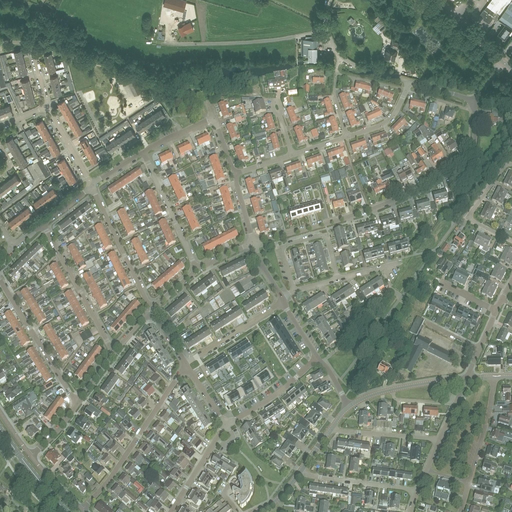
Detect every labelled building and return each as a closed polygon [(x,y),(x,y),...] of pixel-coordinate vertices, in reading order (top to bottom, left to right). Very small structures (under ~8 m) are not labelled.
[(165,0),(164,5),(183,11),(186,1),(181,0),(165,0)] [(511,28),(511,0),(491,0),(479,16),(488,23),(492,18),(496,21),(494,25),(496,27),(501,21),(505,24),(498,34),(504,39),(511,29),(511,28)] [(375,24),(382,31),(383,31),(384,32),(387,29),(385,27),(387,26),(385,23),(385,24),(381,19),(375,24)] [(180,27),(178,28),(182,35),(194,29),(191,22),(186,24),(185,22),(180,25),(180,27)] [(316,40),(301,40),(301,56),(308,56),(309,60),(317,60),(317,48),(316,48),(316,40)] [(386,54),(385,58),(385,59),(386,59),(386,60),(387,61),(388,61),(389,61),(389,60),(390,59),(394,61),(395,55),(396,56),(397,50),(398,48),(400,43),(392,41),(390,47),(393,47),(392,49),(392,50),(387,49),(385,54),(386,54)] [(45,61),(53,59),(51,53),(44,55),(45,61)] [(414,72),(412,64),(405,66),(408,74),(414,72)] [(285,87),(284,84),(287,84),(285,71),(280,72),(281,78),(279,78),(279,80),(268,82),(269,89),(276,88),(276,89),(281,89),(280,87),(284,87),(285,87)] [(51,84),(59,82),(57,76),(50,78),(51,84)] [(310,84),(313,84),(323,84),(323,83),(324,82),(324,80),(323,80),(323,78),(313,78),(313,76),(312,76),(310,76),(309,76),(309,81),(310,81),(310,84)] [(128,84),(134,96),(141,92),(141,91),(136,80),(131,82),(128,84)] [(13,90),(10,82),(5,84),(6,86),(8,86),(10,92),(14,90),(13,90)] [(362,90),(363,85),(356,83),(355,89),(354,92),(357,92),(361,93),(362,90)] [(371,86),(363,85),(362,90),(366,91),(365,94),(368,95),(369,92),(371,86)] [(309,87),(300,86),(300,95),(309,95),(309,87)] [(384,97),(387,92),(380,89),(377,95),(378,95),(377,98),(379,99),(380,96),(384,97)] [(393,95),(387,92),(384,97),(388,99),(387,102),(390,103),(391,100),(392,100),(393,95)] [(342,103),(347,101),(346,97),(349,96),(347,93),(344,94),(339,96),(342,103)] [(282,102),(284,107),(287,105),(287,103),(288,103),(288,104),(291,103),(291,102),(293,101),(292,97),(290,98),(289,96),(286,97),(287,99),(286,99),(285,97),(282,98),(283,102),(282,102)] [(74,102),(77,100),(76,97),(66,103),(64,100),(58,104),(61,110),(67,106),(70,104),(74,102)] [(326,108),(331,107),(329,99),(324,101),(321,102),(322,105),(325,104),(326,108)] [(417,108),(418,102),(411,100),(410,106),(409,109),(412,110),(413,107),(417,108)] [(347,101),(342,103),(344,110),(350,108),(353,107),(353,106),(351,104),(349,105),(347,101)] [(221,112),(226,110),(225,106),(228,105),(227,102),(224,103),(218,105),(221,112)] [(418,102),(417,108),(421,109),(420,112),(423,112),(424,109),(426,104),(418,102)] [(3,107),(6,115),(12,112),(9,105),(3,107)] [(437,126),(438,120),(439,116),(435,115),(437,107),(431,105),(429,113),(431,114),(431,116),(434,117),(431,130),(434,132),(435,132),(436,126),(437,126)] [(61,110),(64,115),(70,111),(69,108),(67,106),(61,110)] [(289,117),(295,115),(293,111),(296,110),(295,107),(292,108),(286,110),(289,117)] [(331,107),(326,108),(327,112),(324,113),(325,116),(328,115),(333,114),(331,107)] [(372,114),(375,119),(382,116),(379,110),(379,111),(378,108),(375,109),(376,112),(372,114)] [(155,113),(160,119),(165,116),(161,109),(155,113)] [(229,109),(226,110),(221,112),(223,119),(229,117),(229,116),(232,115),(231,112),(229,109)] [(454,112),(447,109),(445,113),(442,112),(439,120),(443,121),(444,117),(452,119),(454,112)] [(70,111),(64,115),(67,120),(73,116),(70,111)] [(349,121),(354,119),(352,115),(355,114),(354,111),(351,112),(346,114),(349,121)] [(375,119),(372,114),(369,115),(367,112),(364,114),(366,117),(368,122),(375,119)] [(485,125),(492,125),(493,123),(497,123),(498,118),(499,118),(500,113),(492,112),(492,115),(493,115),(493,116),(486,115),(485,125)] [(155,113),(150,116),(155,122),(160,119),(155,113)] [(267,124),(272,123),(271,115),(265,117),(262,118),(263,121),(266,120),(267,124)] [(295,115),(289,117),(292,124),(297,122),(300,121),(299,118),(296,119),(295,115)] [(298,125),(311,120),(309,115),(305,117),(304,116),(300,117),(302,120),(297,122),(298,125)] [(75,119),(73,116),(67,120),(70,125),(76,121),(75,119)] [(155,122),(150,116),(145,119),(150,126),(155,122)] [(331,126),(336,125),(334,118),(329,119),(326,120),(327,123),(330,122),(331,126)] [(511,120),(509,118),(502,127),(506,130),(511,122),(511,120)] [(145,119),(140,123),(145,129),(150,126),(145,119)] [(354,119),(349,121),(351,128),(357,126),(357,125),(360,124),(358,121),(355,123),(354,119)] [(397,124),(401,128),(404,125),(406,127),(408,125),(406,123),(402,119),(397,124)] [(135,126),(140,132),(145,129),(140,123),(138,120),(136,121),(138,124),(137,125),(136,126),(135,126)] [(39,130),(45,126),(42,121),(36,124),(39,130)] [(76,121),(70,125),(73,130),(79,126),(76,121)] [(272,123),(267,124),(268,128),(265,129),(266,132),(269,131),(274,130),(272,123)] [(229,134),(234,132),(237,130),(236,127),(235,124),(232,125),(226,126),(229,134)] [(401,128),(397,124),(391,130),(395,134),(395,133),(398,136),(400,133),(397,131),(401,128)] [(336,125),(331,126),(328,127),(329,131),(330,134),(333,134),(338,132),(336,125)] [(48,131),(45,126),(39,130),(42,135),(48,131)] [(82,132),(79,126),(73,130),(76,136),(82,132)] [(297,136),(302,134),(300,130),(303,129),(302,126),(299,127),(294,129),(297,136)] [(434,132),(431,130),(424,126),(419,129),(424,137),(428,142),(432,139),(433,141),(437,138),(434,135),(434,134),(434,132)] [(253,138),(264,135),(266,135),(265,131),(257,133),(255,127),(251,129),(253,138)] [(126,132),(130,139),(135,135),(131,129),(126,132)] [(422,135),(418,129),(413,133),(417,138),(422,135)] [(440,130),(434,134),(434,135),(437,138),(442,135),(440,130)] [(48,131),(42,135),(43,138),(41,139),(36,141),(38,144),(43,141),(45,140),(51,136),(48,131)] [(126,132),(121,136),(125,142),(130,139),(126,132)] [(234,132),(229,134),(231,141),(237,139),(237,138),(240,137),(239,134),(236,135),(234,132)] [(385,133),(378,135),(381,144),(385,143),(388,142),(387,139),(385,133)] [(125,142),(121,136),(119,134),(117,135),(119,137),(116,139),(120,146),(125,142)] [(205,144),(210,141),(207,134),(201,137),(205,144)] [(302,134),(297,136),(299,143),(305,141),(307,140),(306,137),(303,138),(302,134)] [(264,135),(253,138),(256,148),(259,147),(257,140),(265,138),(264,135)] [(272,144),(278,142),(276,135),(270,137),(267,138),(268,141),(271,140),(272,144)] [(381,144),(378,135),(371,138),(373,143),(374,146),(377,145),(381,144)] [(427,142),(425,139),(422,135),(417,139),(421,145),(427,142)] [(54,142),(51,136),(45,140),(48,145),(54,142)] [(92,143),(96,140),(97,140),(96,137),(90,140),(88,142),(86,139),(83,141),(80,143),(83,148),(89,144),(92,143)] [(205,144),(201,137),(196,139),(199,146),(203,145),(207,155),(209,154),(208,151),(206,146),(205,144)] [(9,147),(15,143),(19,141),(17,138),(13,140),(12,138),(5,141),(9,147)] [(120,146),(116,139),(111,142),(115,149),(120,146)] [(445,143),(451,152),(457,147),(453,141),(452,142),(450,139),(445,143)] [(357,143),(359,148),(363,147),(364,150),(367,149),(366,146),(365,140),(357,143)] [(54,142),(48,145),(50,151),(57,147),(54,142)] [(115,149),(111,142),(105,146),(110,152),(115,149)] [(278,142),(272,144),(268,145),(269,149),(268,149),(269,152),(274,151),(280,150),(278,142)] [(15,143),(9,147),(12,152),(18,148),(15,143)] [(188,143),(183,146),(186,152),(191,150),(188,143)] [(359,148),(357,143),(350,145),(352,150),(353,153),(356,152),(355,149),(359,148)] [(89,144),(83,148),(86,153),(92,149),(89,144)] [(434,158),(437,161),(443,157),(439,151),(439,152),(437,149),(437,148),(435,144),(431,147),(433,151),(435,154),(436,154),(437,156),(434,158)] [(180,155),(184,153),(186,152),(183,146),(177,148),(180,155)] [(237,156),(242,154),(241,150),(244,149),(243,146),(240,147),(234,149),(237,156)] [(57,147),(50,151),(54,156),(60,152),(57,147)] [(92,149),(86,153),(89,158),(95,155),(97,153),(104,149),(103,147),(94,152),(92,149)] [(416,149),(421,157),(425,154),(420,147),(416,149)] [(22,154),(18,148),(12,152),(15,158),(22,154)] [(384,151),(387,156),(392,153),(389,148),(384,151)] [(334,151),(336,156),(339,155),(340,158),(343,157),(342,154),(343,154),(341,149),(334,151)] [(336,156),(334,151),(327,153),(328,159),(329,159),(330,162),(332,161),(333,161),(332,158),(336,156)] [(35,152),(32,154),(35,159),(36,162),(41,159),(40,156),(38,157),(35,152)] [(169,152),(164,154),(167,161),(173,159),(169,152)] [(25,159),(22,154),(15,158),(18,163),(25,159)] [(167,161),(164,154),(158,157),(162,164),(167,161)] [(244,158),(242,154),(237,156),(240,163),(245,161),(248,160),(247,157),(244,158)] [(97,157),(95,155),(89,158),(92,164),(98,160),(97,157)] [(415,164),(410,155),(406,157),(411,166),(415,164)] [(211,165),(218,162),(216,156),(209,159),(210,162),(208,163),(203,165),(204,167),(209,166),(211,165)] [(320,156),(313,158),(315,163),(319,162),(320,165),(323,164),(322,161),(320,156)] [(315,163),(313,158),(306,160),(308,166),(309,169),(312,168),(311,165),(315,163)] [(419,160),(418,158),(415,160),(418,165),(417,166),(417,167),(418,168),(415,171),(417,174),(423,171),(420,168),(422,166),(420,164),(422,162),(420,160),(419,160)] [(420,168),(423,171),(427,168),(423,162),(424,161),(422,158),(421,159),(420,158),(419,159),(418,158),(419,160),(420,160),(422,162),(420,164),(422,166),(420,168)] [(25,159),(18,163),(21,169),(28,165),(25,159)] [(61,168),(67,164),(64,159),(58,163),(59,166),(61,168)] [(406,169),(402,171),(407,180),(409,179),(410,179),(412,178),(412,177),(413,177),(410,171),(412,170),(408,162),(403,164),(406,169)] [(292,165),(294,171),(298,169),(299,172),(302,171),(301,168),(299,163),(292,165)] [(64,173),(70,170),(67,164),(61,168),(62,170),(64,173)] [(294,171),(292,165),(285,168),(287,173),(288,176),(291,175),(290,172),(294,171)] [(215,176),(222,173),(220,168),(213,170),(213,171),(215,176)] [(407,180),(402,171),(399,173),(396,168),(391,171),(395,178),(398,177),(401,183),(407,180)] [(133,172),(141,185),(143,183),(141,179),(140,179),(139,177),(142,175),(138,169),(133,172)] [(70,170),(64,173),(66,179),(73,175),(70,170)] [(275,172),(277,180),(283,178),(280,170),(275,172)] [(382,181),(391,177),(389,172),(391,171),(390,170),(382,173),(383,175),(380,177),(382,181)] [(330,173),(332,181),(339,179),(337,171),(330,173)] [(128,176),(132,182),(135,180),(137,179),(133,172),(128,176)] [(277,180),(275,172),(269,174),(272,182),(277,180)] [(224,179),(222,173),(215,176),(217,182),(224,179)] [(321,183),(330,180),(329,174),(320,177),(321,183)] [(10,179),(15,185),(20,181),(15,175),(10,179)] [(73,175),(66,179),(69,184),(76,180),(73,175)] [(127,185),(129,184),(132,182),(128,176),(123,179),(127,185)] [(171,185),(178,182),(175,176),(169,180),(171,185)] [(368,176),(359,180),(362,186),(362,185),(363,187),(366,185),(365,184),(370,182),(368,176)] [(15,185),(10,179),(6,182),(10,188),(15,185)] [(129,187),(127,185),(123,179),(118,182),(122,189),(125,187),(127,189),(129,188),(129,187)] [(247,188),(253,187),(252,183),(255,182),(254,179),(251,180),(251,179),(245,181),(247,188)] [(378,181),(383,191),(390,188),(387,183),(383,185),(380,180),(378,181)] [(383,191),(378,181),(375,182),(373,183),(374,185),(371,186),(373,189),(375,195),(383,191)] [(10,188),(6,182),(1,186),(5,192),(10,188)] [(118,182),(113,186),(121,198),(123,197),(119,191),(122,189),(118,182)] [(180,187),(178,182),(171,185),(173,190),(180,187)] [(351,189),(353,194),(356,202),(361,200),(358,191),(360,191),(358,185),(355,186),(355,188),(351,189)] [(121,198),(113,186),(108,189),(112,195),(115,193),(119,200),(121,198)] [(256,186),(253,187),(247,188),(249,195),(255,194),(258,193),(257,190),(256,186)] [(180,187),(173,190),(176,196),(183,193),(180,187)] [(48,192),(53,198),(57,194),(53,188),(48,192)] [(219,197),(229,194),(227,188),(219,190),(220,194),(213,196),(214,198),(219,197)] [(495,194),(504,199),(508,193),(498,188),(495,194)] [(183,193),(176,196),(178,201),(185,198),(184,196),(187,195),(187,194),(191,192),(190,190),(185,192),(183,193)] [(439,193),(441,201),(447,199),(448,201),(451,200),(449,193),(446,194),(445,191),(445,190),(442,191),(442,192),(439,193)] [(141,203),(154,197),(152,191),(145,194),(146,197),(144,199),(144,198),(139,200),(141,203)] [(356,202),(353,194),(350,194),(349,191),(346,191),(350,204),(356,202)] [(48,192),(43,196),(48,202),(53,198),(48,192)] [(435,202),(432,203),(434,210),(437,209),(435,203),(441,201),(439,193),(436,193),(433,193),(433,194),(435,202)] [(214,198),(206,200),(206,203),(222,198),(223,202),(230,200),(229,194),(219,197),(214,198)] [(504,199),(495,194),(492,201),(501,205),(504,199)] [(337,200),(339,207),(344,206),(343,202),(344,202),(342,195),(336,196),(337,200)] [(43,196),(38,199),(43,205),(48,202),(43,196)] [(154,197),(141,203),(142,205),(146,203),(149,202),(150,205),(157,202),(154,197)] [(253,207),(258,206),(257,202),(260,201),(259,198),(256,199),(251,200),(253,207)] [(43,205),(38,199),(34,203),(38,209),(43,205)] [(337,200),(334,201),(333,199),(330,200),(331,203),(332,202),(334,209),(339,207),(337,200)] [(230,200),(223,202),(224,205),(214,208),(215,211),(217,210),(222,208),(232,205),(230,200)] [(425,202),(422,202),(424,211),(430,209),(431,211),(434,210),(432,203),(429,204),(428,201),(428,200),(424,201),(425,202)] [(150,212),(152,211),(159,208),(157,202),(150,205),(151,208),(149,209),(150,212)] [(322,202),(312,204),(315,213),(321,211),(320,210),(324,209),(322,202)] [(424,211),(422,202),(419,203),(419,202),(416,203),(416,204),(417,211),(414,211),(416,218),(419,218),(418,212),(424,211)] [(185,215),(192,212),(194,211),(201,208),(200,206),(193,208),(190,209),(189,207),(188,203),(182,206),(184,209),(182,210),(185,215)] [(88,215),(90,218),(94,223),(98,220),(94,215),(92,216),(90,214),(93,212),(87,204),(82,208),(86,213),(88,215)] [(315,213),(312,204),(306,206),(309,215),(315,213)] [(487,204),(484,210),(493,215),(496,209),(487,204)] [(234,211),(232,205),(222,208),(217,210),(218,212),(225,210),(226,213),(234,211)] [(258,206),(253,207),(255,215),(260,213),(263,212),(263,209),(260,210),(258,206)] [(309,215),(306,206),(301,207),(303,216),(309,215)] [(25,209),(23,211),(27,217),(32,213),(28,207),(25,209)] [(301,207),(295,209),(297,218),(303,216),(301,207)] [(82,208),(77,211),(81,217),(84,215),(85,217),(88,215),(86,213),(82,208)] [(162,213),(159,208),(152,211),(146,214),(147,216),(153,213),(155,216),(160,214),(162,213)] [(407,210),(404,211),(407,219),(413,217),(414,219),(416,218),(414,211),(411,212),(411,209),(410,209),(410,208),(407,209),(407,210)] [(297,218),(295,209),(289,211),(291,220),(297,218)] [(120,219),(134,213),(133,210),(126,213),(124,210),(117,214),(120,219)] [(493,215),(484,210),(480,217),(490,221),(493,215)] [(27,217),(23,211),(18,215),(22,221),(27,217)] [(81,217),(77,211),(73,215),(80,225),(83,224),(79,219),(81,217)] [(407,219),(404,211),(401,211),(398,211),(398,212),(400,218),(396,219),(398,226),(402,225),(401,221),(407,219)] [(185,215),(187,221),(194,217),(192,212),(185,215)] [(134,213),(120,219),(122,225),(129,221),(128,218),(135,215),(134,213)] [(22,221),(18,215),(13,218),(18,225),(22,221)] [(73,215),(68,219),(72,224),(74,226),(76,224),(78,227),(80,225),(73,215)] [(389,217),(386,218),(389,226),(395,225),(395,226),(398,226),(396,219),(394,219),(393,216),(392,215),(389,216),(389,217)] [(194,217),(187,221),(190,226),(197,223),(194,217)] [(258,227),(264,225),(263,221),(266,220),(265,217),(262,218),(256,219),(258,227)] [(18,225),(13,218),(8,222),(13,228),(18,225)] [(389,226),(386,218),(384,219),(383,218),(380,219),(381,220),(380,220),(381,224),(378,225),(380,232),(384,231),(383,228),(389,226)] [(68,219),(63,222),(71,232),(73,231),(70,226),(72,224),(68,219)] [(506,221),(506,220),(503,219),(501,223),(498,221),(497,225),(500,226),(498,231),(500,232),(503,227),(506,221)] [(129,221),(122,225),(125,230),(139,223),(138,221),(133,223),(134,223),(131,224),(129,221)] [(158,224),(160,227),(161,229),(168,226),(165,221),(158,224)] [(71,232),(63,222),(58,226),(62,231),(64,233),(66,232),(68,234),(66,236),(69,239),(73,235),(71,232)] [(371,224),(368,224),(371,233),(377,231),(377,233),(380,232),(378,225),(376,226),(375,223),(374,223),(374,222),(371,223),(371,224)] [(140,226),(139,223),(125,230),(127,235),(134,232),(133,229),(136,228),(136,227),(140,226)] [(197,223),(190,226),(192,232),(199,228),(197,223)] [(363,226),(362,226),(364,235),(371,233),(368,224),(366,225),(366,224),(363,225),(363,226)] [(97,234),(104,230),(102,225),(95,228),(97,234)] [(265,229),(264,225),(258,227),(260,234),(266,232),(269,231),(268,228),(265,229)] [(170,232),(168,226),(161,229),(163,235),(170,232)] [(215,231),(212,226),(208,228),(211,233),(213,233),(215,237),(217,236),(215,231)] [(364,235),(362,226),(359,227),(359,226),(356,227),(356,228),(358,236),(364,235)] [(336,237),(344,235),(343,229),(334,231),(333,231),(334,234),(335,234),(336,237)] [(104,230),(97,234),(100,239),(107,236),(104,230)] [(234,230),(229,233),(232,239),(238,236),(234,230)] [(170,232),(163,235),(165,240),(173,237),(170,232)] [(229,233),(224,235),(227,242),(232,239),(229,233)] [(480,246),(485,237),(478,234),(474,243),(480,246)] [(224,235),(218,238),(222,245),(227,242),(224,235)] [(344,235),(336,237),(337,240),(336,241),(336,243),(346,241),(344,235)] [(109,241),(107,236),(100,239),(102,244),(109,241)] [(206,236),(204,237),(211,250),(216,247),(213,241),(210,242),(206,236)] [(461,247),(462,247),(463,247),(463,246),(464,246),(464,245),(464,244),(463,244),(463,243),(464,243),(462,242),(464,239),(459,236),(457,238),(454,242),(452,244),(453,245),(452,245),(457,248),(459,246),(461,247)] [(175,242),(173,237),(165,240),(168,245),(175,242)] [(211,250),(204,237),(202,238),(205,244),(202,246),(206,253),(211,250)] [(491,240),(485,237),(480,246),(483,248),(482,250),(485,252),(487,252),(489,249),(487,248),(491,240)] [(218,238),(213,241),(216,247),(222,245),(218,238)] [(134,248),(141,245),(138,239),(131,243),(134,248)] [(71,255),(80,249),(76,241),(67,246),(68,249),(69,252),(71,255)] [(109,241),(102,244),(104,247),(105,250),(112,247),(109,241)] [(348,247),(346,241),(336,243),(336,244),(337,243),(338,246),(337,247),(338,250),(339,249),(339,250),(342,249),(343,252),(350,250),(351,249),(351,246),(348,247)] [(402,242),(400,243),(402,251),(405,250),(405,251),(408,250),(408,247),(406,241),(402,242)] [(315,253),(322,250),(321,243),(313,245),(310,246),(310,248),(313,247),(315,252),(315,253)] [(402,251),(400,243),(394,244),(396,254),(399,253),(399,252),(402,251)] [(37,244),(33,249),(37,253),(42,249),(41,249),(43,247),(40,244),(39,246),(37,244)] [(396,254),(394,244),(387,246),(387,244),(384,245),(386,252),(389,251),(390,254),(390,255),(393,254),(396,253),(396,254)] [(445,254),(450,247),(445,244),(440,250),(445,254)] [(143,250),(141,245),(134,248),(136,254),(143,250)] [(381,248),(375,249),(377,258),(380,257),(380,258),(384,257),(383,256),(384,256),(383,253),(386,252),(384,245),(381,246),(381,248)] [(84,247),(80,249),(71,255),(73,260),(80,256),(78,253),(85,249),(84,247)] [(501,253),(503,254),(511,258),(511,250),(506,248),(504,247),(501,253)] [(146,255),(143,250),(136,254),(139,259),(156,251),(155,248),(147,252),(148,254),(146,255)] [(37,253),(33,249),(28,253),(33,258),(35,259),(37,257),(39,260),(42,258),(39,255),(37,253)] [(300,256),(300,257),(303,256),(302,254),(299,255),(298,249),(290,251),(292,258),(300,256)] [(377,258),(375,249),(369,251),(371,259),(372,260),(375,259),(375,258),(377,258)] [(488,258),(492,250),(489,249),(483,261),(486,262),(487,260),(488,258)] [(492,250),(488,258),(493,261),(499,263),(500,261),(509,265),(511,259),(511,258),(503,254),(500,260),(492,256),(492,255),(491,254),(494,249),(493,249),(492,250)] [(315,253),(315,252),(311,253),(308,254),(308,256),(315,254),(316,259),(317,259),(324,257),(322,250),(315,253)] [(350,250),(343,252),(344,254),(341,255),(341,256),(340,256),(341,259),(342,259),(342,262),(351,260),(350,256),(352,256),(351,253),(350,250)] [(156,251),(139,259),(142,265),(149,261),(147,258),(149,257),(149,256),(157,253),(156,251)] [(371,259),(369,251),(364,252),(363,253),(365,261),(366,262),(369,261),(368,260),(371,259)] [(28,253),(24,257),(34,268),(35,268),(33,266),(35,264),(32,261),(31,260),(33,258),(28,253)] [(111,262),(118,258),(115,253),(108,256),(111,262)] [(80,256),(73,260),(76,265),(89,258),(92,256),(91,254),(82,259),(80,256)] [(300,256),(292,258),(294,266),(302,263),(302,264),(305,263),(304,261),(301,262),(300,257),(300,256)] [(34,268),(24,257),(19,261),(24,266),(26,268),(28,266),(30,268),(31,268),(32,270),(34,268)] [(317,259),(316,259),(314,260),(314,262),(317,261),(318,266),(319,266),(326,264),(324,257),(317,259)] [(454,266),(458,268),(463,258),(460,257),(457,263),(455,263),(454,266)] [(89,258),(76,265),(79,270),(86,267),(84,263),(91,260),(89,258)] [(118,258),(111,262),(113,267),(120,264),(118,258)] [(493,261),(488,258),(487,260),(497,265),(494,271),(503,276),(506,269),(498,265),(499,263),(493,261)] [(171,259),(169,260),(175,266),(180,272),(184,268),(179,262),(177,264),(171,259)] [(237,262),(241,269),(247,266),(243,259),(237,262)] [(438,270),(443,274),(447,269),(449,271),(453,265),(448,262),(447,264),(443,261),(440,259),(436,265),(440,267),(438,270)] [(175,266),(169,260),(168,262),(173,268),(170,270),(175,276),(180,272),(175,266)] [(351,260),(342,262),(343,265),(342,265),(343,268),(344,268),(352,266),(351,260)] [(24,266),(19,261),(15,265),(26,277),(27,277),(28,276),(27,275),(28,274),(22,268),(24,266)] [(241,269),(237,262),(231,265),(235,272),(241,269)] [(303,269),(302,264),(302,263),(294,266),(296,273),(304,270),(304,271),(309,270),(309,267),(303,269)] [(40,279),(60,270),(57,264),(50,268),(52,271),(49,272),(45,274),(45,275),(40,278),(40,279)] [(120,264),(113,267),(116,272),(123,269),(120,264)] [(319,266),(318,266),(315,267),(316,269),(319,268),(320,273),(328,271),(326,264),(319,266)] [(26,277),(15,265),(11,270),(12,270),(8,273),(12,277),(15,274),(18,272),(22,277),(21,278),(23,280),(26,277)] [(231,265),(226,267),(229,275),(235,272),(231,265)] [(163,266),(161,268),(164,272),(165,274),(170,280),(175,276),(170,270),(167,272),(163,266)] [(229,275),(226,267),(220,270),(223,278),(229,275)] [(250,273),(245,276),(246,278),(251,275),(250,274),(255,272),(252,268),(248,269),(250,273)] [(114,273),(107,277),(108,280),(111,279),(110,278),(114,276),(117,275),(118,278),(125,274),(123,269),(116,272),(114,273)] [(463,273),(463,274),(464,270),(461,269),(459,272),(456,270),(452,280),(458,283),(463,273)] [(62,275),(60,270),(40,279),(41,281),(47,278),(47,279),(54,275),(56,279),(62,275)] [(304,270),(296,273),(298,280),(300,279),(301,282),(309,279),(309,278),(308,275),(305,276),(304,271),(304,270)] [(503,276),(494,271),(491,277),(500,282),(503,276)] [(86,283),(99,275),(98,273),(91,276),(90,274),(83,277),(86,283)] [(469,277),(463,274),(463,273),(458,283),(464,286),(469,277)] [(125,274),(118,278),(121,283),(128,280),(125,274)] [(166,284),(161,278),(158,280),(153,274),(151,276),(161,287),(166,284)] [(170,280),(165,274),(161,278),(166,284),(170,280)] [(62,275),(56,279),(58,284),(56,285),(55,282),(51,285),(52,287),(65,280),(62,275)] [(99,275),(86,283),(89,288),(96,284),(94,281),(100,278),(99,275)] [(161,287),(151,276),(150,277),(155,283),(152,286),(157,291),(161,287)] [(206,280),(211,286),(216,282),(211,276),(206,280)] [(378,278),(374,281),(379,289),(383,286),(384,287),(387,286),(383,279),(380,281),(378,278)] [(68,285),(65,280),(52,287),(53,289),(60,286),(61,289),(68,285)] [(128,280),(121,283),(119,284),(112,287),(114,291),(116,290),(115,289),(122,285),(124,289),(130,285),(128,280)] [(211,286),(206,280),(201,284),(206,290),(211,286)] [(374,281),(369,284),(374,292),(379,289),(374,281)] [(484,288),(494,293),(497,286),(487,282),(484,288)] [(99,289),(96,284),(89,288),(92,293),(99,289)] [(206,290),(201,284),(196,287),(201,294),(202,295),(204,293),(203,292),(206,290)] [(374,292),(369,284),(365,287),(370,295),(371,297),(373,295),(372,293),(374,292)] [(350,286),(345,289),(350,297),(355,294),(354,293),(357,291),(353,286),(351,288),(350,286)] [(201,294),(196,287),(191,291),(196,298),(201,294)] [(370,295),(365,287),(360,290),(362,294),(360,295),(363,301),(366,299),(365,298),(370,295)] [(494,293),(484,288),(481,294),(491,299),(494,293)] [(24,299),(30,295),(32,293),(31,291),(29,292),(27,289),(20,294),(24,299)] [(101,295),(99,289),(92,293),(95,298),(101,295)] [(345,289),(340,292),(346,300),(350,297),(345,289)] [(61,304),(74,297),(72,291),(65,295),(66,298),(64,299),(60,302),(61,304)] [(258,296),(263,302),(268,299),(264,292),(258,296)] [(346,300),(340,292),(336,295),(341,302),(346,300)] [(363,301),(360,295),(357,292),(355,293),(361,303),(363,301)] [(322,304),(326,301),(321,294),(317,296),(322,304)] [(30,295),(24,299),(27,304),(33,300),(30,295)] [(104,300),(101,295),(95,298),(97,304),(104,300)] [(333,301),(331,303),(334,308),(333,309),(335,312),(337,311),(335,309),(337,307),(336,305),(341,302),(336,295),(331,298),(333,301)] [(180,300),(185,306),(191,302),(185,296),(180,300)] [(263,302),(258,296),(253,299),(257,306),(263,302)] [(317,296),(312,299),(317,307),(322,304),(317,296)] [(430,306),(431,306),(435,308),(440,298),(435,296),(433,300),(431,299),(427,305),(430,306)] [(74,297),(61,304),(62,306),(67,304),(69,303),(71,306),(77,302),(74,297)] [(35,303),(33,300),(27,304),(30,309),(36,305),(43,301),(42,298),(37,301),(35,303)] [(435,308),(440,310),(445,301),(440,298),(435,308)] [(253,299),(248,302),(252,309),(257,306),(253,299)] [(317,307),(312,299),(307,302),(312,310),(317,307)] [(107,305),(104,300),(97,304),(100,309),(107,305)] [(185,306),(180,300),(175,304),(181,310),(185,306)] [(36,305),(30,309),(33,314),(40,310),(38,307),(40,306),(45,303),(43,301),(36,305)] [(131,306),(136,311),(140,306),(135,301),(131,306)] [(440,310),(445,313),(450,303),(445,301),(440,310)] [(77,302),(71,306),(74,311),(80,307),(77,302)] [(252,309),(248,302),(242,306),(246,313),(252,309)] [(312,310),(307,302),(303,306),(308,313),(310,312),(312,310)] [(455,306),(450,303),(445,313),(450,315),(453,308),(455,306)] [(181,310),(175,304),(171,308),(176,314),(181,310)] [(117,310),(120,312),(121,313),(122,311),(115,305),(113,307),(117,310)] [(131,306),(127,310),(132,315),(136,311),(131,306)] [(80,307),(74,311),(76,316),(83,313),(80,307)] [(456,317),(461,320),(462,318),(462,317),(465,310),(461,307),(458,312),(456,310),(453,316),(455,318),(456,317)] [(176,314),(171,308),(166,312),(171,319),(176,314)] [(238,308),(232,312),(237,319),(242,315),(238,308)] [(36,319),(43,315),(40,310),(33,314),(36,319)] [(127,310),(123,315),(128,320),(132,315),(127,310)] [(462,317),(462,318),(466,320),(470,312),(465,310),(462,317)] [(43,315),(36,319),(40,324),(42,323),(43,325),(53,319),(51,316),(46,319),(44,318),(46,316),(51,313),(49,311),(45,314),(43,315)] [(0,323),(1,325),(14,317),(11,312),(4,316),(7,321),(5,322),(4,320),(0,322),(0,323)] [(121,317),(119,319),(124,324),(128,320),(123,315),(121,313),(120,312),(118,314),(121,317)] [(237,319),(232,312),(227,315),(231,322),(237,319)] [(466,321),(470,323),(475,314),(470,312),(466,320),(466,321)] [(83,313),(76,316),(78,319),(71,323),(73,325),(77,323),(79,322),(86,318),(83,313)] [(418,314),(411,330),(419,334),(426,318),(418,314)] [(480,317),(475,314),(470,323),(470,324),(475,327),(473,330),(476,331),(479,325),(476,324),(480,317)] [(227,315),(222,319),(226,326),(231,322),(227,315)] [(14,317),(1,325),(2,328),(9,324),(11,326),(17,322),(14,317)] [(124,324),(119,319),(117,321),(115,319),(114,320),(111,317),(109,319),(120,329),(124,324)] [(79,322),(77,323),(78,325),(81,324),(82,327),(89,323),(86,318),(79,322)] [(273,329),(281,324),(278,318),(269,324),(273,330),(274,329),(273,329)] [(318,327),(325,322),(322,318),(315,323),(318,327)] [(120,329),(109,319),(107,321),(111,324),(109,326),(116,333),(120,329)] [(221,329),(226,326),(222,319),(216,322),(221,329)] [(17,322),(11,326),(14,331),(20,327),(17,322)] [(221,329),(216,322),(211,326),(215,333),(221,329)] [(325,322),(318,327),(321,332),(328,327),(325,322)] [(53,331),(59,327),(58,324),(53,327),(51,329),(49,325),(43,330),(46,335),(53,331)] [(273,329),(274,329),(277,334),(285,329),(281,324),(273,329)] [(59,327),(53,331),(46,335),(49,340),(56,336),(54,333),(61,329),(60,329),(63,327),(62,325),(59,327)] [(20,327),(14,331),(17,336),(23,332),(20,327)] [(328,327),(321,332),(324,337),(331,332),(328,327)] [(201,332),(205,339),(211,336),(206,329),(201,332)] [(277,334),(276,334),(279,340),(280,339),(288,334),(285,329),(277,334)] [(511,331),(507,329),(506,332),(501,330),(496,340),(503,343),(508,333),(511,335),(511,333),(511,331)] [(146,341),(155,335),(152,330),(144,335),(141,338),(142,340),(144,339),(146,341)] [(23,332),(17,336),(20,341),(27,337),(23,332)] [(201,332),(196,335),(200,342),(205,339),(201,332)] [(331,332),(324,337),(327,341),(334,336),(331,332)] [(56,336),(49,340),(52,345),(59,341),(61,340),(66,337),(64,334),(59,337),(60,337),(57,338),(56,336)] [(280,339),(283,344),(291,339),(288,334),(280,339)] [(155,335),(146,341),(147,342),(148,341),(150,344),(158,339),(155,335)] [(196,335),(190,339),(195,346),(200,342),(196,335)] [(337,341),(334,336),(327,341),(329,346),(332,344),(334,347),(341,342),(339,340),(337,341)] [(30,342),(27,337),(20,341),(23,346),(30,342)] [(458,367),(463,357),(429,340),(428,342),(418,337),(404,366),(412,370),(415,371),(425,351),(455,366),(455,365),(458,367)] [(150,344),(148,345),(150,349),(152,348),(160,343),(158,339),(150,344)] [(195,346),(190,339),(185,342),(189,349),(195,346)] [(283,344),(282,344),(285,350),(286,349),(294,344),(291,339),(283,344)] [(59,341),(52,345),(56,350),(62,346),(59,341)] [(247,353),(252,349),(247,341),(242,344),(247,353)] [(160,343),(152,348),(155,352),(153,353),(163,347),(160,343)] [(242,344),(237,347),(242,355),(247,353),(242,344)] [(289,354),(290,354),(297,349),(294,344),(286,349),(289,354)] [(86,347),(99,356),(102,351),(96,346),(94,349),(88,345),(86,347)] [(56,350),(59,355),(65,351),(64,349),(62,346),(56,350)] [(99,356),(86,347),(85,349),(91,353),(89,356),(95,361),(99,356)] [(163,347),(153,353),(154,355),(156,354),(158,356),(156,357),(156,358),(166,351),(163,347)] [(242,355),(237,347),(233,350),(238,358),(242,355)] [(30,358),(37,354),(34,349),(27,353),(30,358)] [(297,349),(290,354),(289,354),(288,355),(292,360),(301,354),(297,349)] [(233,350),(228,353),(233,361),(238,358),(233,350)] [(65,351),(59,355),(62,360),(68,356),(65,351)] [(131,351),(127,356),(133,361),(135,362),(137,360),(135,358),(137,355),(132,351),(131,351)] [(168,356),(166,351),(156,358),(157,359),(159,358),(161,361),(168,356)] [(499,357),(488,358),(488,365),(500,365),(500,359),(503,359),(503,353),(499,353),(499,357)] [(40,359),(37,354),(30,358),(33,363),(40,359)] [(95,361),(89,356),(87,359),(81,354),(79,356),(84,359),(86,361),(92,365),(95,361)] [(127,356),(123,361),(129,366),(133,361),(127,356)] [(168,356),(161,361),(163,365),(171,360),(168,356)] [(224,356),(219,359),(225,367),(224,367),(226,369),(231,366),(229,364),(224,356)] [(43,364),(40,359),(33,363),(36,368),(43,364)] [(225,367),(219,359),(215,362),(220,370),(224,367),(225,367)] [(174,364),(171,360),(163,365),(166,369),(174,364)] [(92,365),(86,361),(85,361),(82,366),(88,370),(92,365)] [(123,361),(119,366),(126,371),(129,366),(123,361)] [(215,373),(216,372),(220,370),(215,362),(210,365),(215,373)] [(43,364),(36,368),(40,373),(46,369),(43,364)] [(147,367),(154,375),(157,371),(150,364),(147,367)] [(378,371),(382,373),(382,374),(383,374),(383,375),(384,375),(385,375),(386,375),(388,370),(390,371),(392,369),(387,366),(386,365),(386,366),(382,364),(378,371)] [(211,376),(212,378),(217,374),(216,372),(215,373),(210,365),(206,368),(211,376)] [(88,370),(82,366),(78,371),(85,375),(88,370)] [(126,371),(119,366),(115,371),(122,376),(126,371)] [(273,377),(267,368),(260,373),(266,381),(266,382),(268,381),(273,377)] [(49,374),(46,369),(40,373),(43,378),(49,374)] [(165,377),(169,381),(171,377),(167,374),(162,370),(161,371),(160,370),(159,371),(165,377)] [(313,387),(319,384),(317,380),(323,377),(321,375),(322,374),(320,370),(316,372),(317,373),(311,377),(313,380),(309,381),(313,387)] [(85,375),(78,371),(75,376),(81,380),(85,375)] [(260,387),(265,383),(266,382),(266,381),(260,373),(253,378),(260,387)] [(21,374),(11,381),(13,384),(20,380),(19,379),(23,377),(21,374)] [(41,379),(36,382),(38,385),(44,381),(46,383),(52,379),(49,374),(43,378),(41,379)] [(112,375),(108,380),(115,385),(119,380),(112,375)] [(147,384),(149,382),(142,375),(140,378),(147,384)] [(160,384),(159,383),(162,380),(158,377),(155,375),(154,377),(151,380),(157,386),(157,385),(158,386),(160,384)] [(108,380),(105,385),(111,390),(115,385),(108,380)] [(252,381),(245,385),(250,393),(252,392),(257,389),(252,381)] [(300,384),(295,388),(305,400),(307,398),(304,394),(306,392),(300,384)] [(321,387),(319,384),(313,387),(315,391),(318,389),(321,394),(327,391),(327,392),(331,390),(329,386),(328,387),(327,384),(321,387)] [(111,390),(105,385),(101,391),(107,396),(111,390)] [(250,393),(245,385),(238,389),(243,398),(248,395),(250,393)] [(10,391),(7,386),(3,390),(6,395),(5,396),(9,401),(14,398),(13,397),(16,395),(19,394),(15,388),(14,388),(12,390),(10,391)] [(132,389),(140,397),(143,394),(135,386),(134,386),(132,388),(132,389)] [(143,391),(149,397),(155,392),(148,386),(143,391)] [(183,396),(191,391),(189,387),(181,392),(183,396)] [(506,393),(506,401),(510,401),(510,403),(511,402),(511,397),(510,397),(510,393),(510,387),(503,388),(503,393),(506,393)] [(305,400),(295,388),(291,392),(300,403),(302,402),(299,398),(302,396),(305,400)] [(231,393),(236,401),(236,402),(238,401),(243,398),(238,389),(231,393)] [(191,391),(183,396),(186,400),(194,395),(191,391)] [(33,392),(12,405),(13,407),(15,410),(17,412),(23,408),(25,410),(26,413),(25,414),(26,417),(33,413),(31,410),(32,406),(34,405),(33,403),(38,399),(33,392)] [(236,401),(231,393),(231,392),(223,397),(229,406),(234,403),(236,402),(236,401)] [(291,392),(286,396),(295,407),(296,407),(293,403),(295,401),(298,405),(300,403),(291,392)] [(97,395),(94,400),(98,403),(98,404),(102,407),(105,403),(102,401),(103,399),(97,395)] [(197,399),(194,395),(186,400),(189,404),(197,399)] [(130,400),(126,396),(123,399),(128,403),(127,403),(132,407),(135,404),(131,400),(130,400)] [(295,407),(286,396),(281,400),(288,407),(290,405),(293,409),(295,407)] [(58,398),(55,403),(61,407),(65,402),(58,398)] [(142,409),(148,403),(144,399),(144,400),(141,398),(137,402),(139,405),(142,409)] [(199,403),(197,399),(189,404),(191,408),(199,403)] [(312,405),(318,410),(320,407),(326,411),(328,409),(329,409),(332,406),(328,403),(327,404),(322,400),(318,405),(314,402),(312,405)] [(274,405),(279,413),(284,410),(279,402),(274,405)] [(55,403),(51,408),(57,412),(61,407),(55,403)] [(199,403),(191,408),(194,413),(202,408),(199,403)] [(274,405),(269,408),(274,417),(279,413),(274,405)] [(318,410),(312,405),(310,409),(313,411),(309,416),(317,422),(318,420),(319,421),(322,418),(321,417),(316,413),(318,410)] [(32,411),(38,418),(41,415),(35,408),(32,411)] [(57,412),(51,408),(48,412),(54,417),(57,412)] [(97,418),(101,413),(94,408),(92,411),(88,408),(85,413),(91,417),(93,415),(97,418)] [(194,413),(196,416),(197,417),(204,412),(202,408),(194,413)] [(269,408),(264,411),(269,420),(271,422),(273,421),(271,419),(274,417),(269,408)] [(135,420),(140,414),(136,411),(134,409),(129,414),(135,420)] [(127,416),(120,410),(117,413),(124,420),(127,416)] [(269,420),(264,411),(259,415),(264,423),(269,420)] [(393,412),(378,411),(378,418),(381,418),(381,421),(383,421),(386,422),(386,415),(393,415),(393,412)] [(54,417),(48,412),(44,417),(50,422),(54,417)] [(165,412),(160,418),(164,421),(166,423),(171,418),(169,416),(165,412)] [(197,417),(196,416),(195,417),(196,419),(198,418),(199,421),(207,416),(204,412),(197,417)] [(500,417),(498,423),(508,426),(511,427),(511,422),(511,412),(508,413),(508,416),(507,419),(500,417)] [(207,416),(199,421),(202,425),(210,420),(207,416)] [(302,418),(299,421),(305,425),(308,422),(314,427),(314,426),(315,427),(317,424),(316,423),(317,422),(309,416),(306,421),(302,418)] [(76,424),(84,430),(85,429),(87,430),(91,424),(82,418),(80,420),(79,420),(78,420),(76,423),(77,424),(76,424)] [(190,428),(191,426),(194,424),(192,419),(186,426),(190,428)] [(133,425),(129,422),(126,420),(121,425),(124,427),(128,431),(133,425)] [(210,420),(202,425),(205,429),(212,424),(210,420)] [(245,433),(254,428),(252,425),(254,423),(253,421),(242,428),(245,433)] [(305,425),(299,421),(297,424),(300,426),(297,431),(305,437),(306,436),(307,436),(309,433),(308,433),(308,432),(303,428),(305,425)] [(162,426),(158,422),(153,428),(157,432),(158,432),(160,433),(164,428),(162,426)] [(26,432),(29,435),(29,436),(30,437),(31,437),(31,438),(38,431),(34,426),(31,428),(26,432)] [(190,443),(197,449),(202,443),(197,440),(195,438),(193,436),(195,434),(188,428),(184,432),(191,438),(191,439),(193,441),(190,443)] [(257,433),(254,428),(245,433),(248,438),(257,433)] [(75,437),(79,440),(81,437),(77,434),(72,430),(68,436),(73,440),(75,437)] [(114,436),(116,438),(116,439),(120,442),(125,437),(121,433),(119,431),(114,436)] [(205,437),(198,431),(196,433),(203,439),(205,437)] [(305,437),(297,431),(295,434),(292,432),(290,434),(288,432),(285,435),(293,441),(295,438),(301,442),(302,442),(304,439),(303,439),(305,437)] [(491,437),(491,438),(496,439),(496,441),(502,442),(504,434),(493,431),(492,434),(491,434),(490,436),(491,437)] [(151,433),(146,439),(150,442),(153,439),(155,441),(157,443),(158,441),(166,448),(169,445),(157,434),(155,437),(151,433)] [(260,438),(257,433),(248,438),(252,443),(260,438)] [(188,445),(190,443),(181,434),(179,437),(188,445)] [(293,441),(285,435),(283,438),(287,442),(284,447),(292,453),(293,451),(294,452),(296,449),(295,448),(296,448),(290,444),(293,441)] [(263,443),(260,438),(252,443),(255,448),(263,443)] [(345,448),(346,441),(338,440),(338,443),(334,442),(333,451),(337,451),(337,449),(341,450),(341,451),(345,451),(345,448)] [(113,445),(111,443),(110,442),(109,441),(103,447),(104,448),(108,451),(109,450),(113,453),(118,448),(114,444),(113,445)] [(93,446),(100,452),(104,448),(97,442),(93,446)] [(139,449),(146,455),(148,451),(150,452),(151,450),(148,447),(144,443),(139,449)] [(66,451),(63,453),(67,458),(71,454),(72,453),(68,444),(63,449),(66,451)] [(501,448),(495,446),(494,449),(488,448),(486,455),(492,457),(496,458),(497,454),(499,454),(499,453),(501,448)] [(277,449),(274,452),(280,456),(282,453),(288,458),(289,457),(290,458),(292,455),(291,454),(292,453),(284,447),(282,449),(279,447),(277,449)] [(165,457),(154,448),(151,452),(157,458),(158,459),(159,459),(159,460),(160,461),(161,461),(165,457)] [(408,454),(420,456),(421,450),(412,449),(412,452),(408,452),(409,450),(408,449),(402,448),(402,453),(408,454)] [(58,462),(56,460),(61,456),(54,449),(52,451),(46,457),(48,459),(48,458),(53,463),(55,465),(58,462)] [(195,454),(191,450),(190,451),(188,449),(184,454),(190,459),(195,454)] [(87,456),(95,463),(98,460),(89,453),(88,451),(86,454),(87,455),(87,456)] [(176,464),(183,470),(188,464),(184,461),(183,461),(185,458),(178,452),(175,455),(180,459),(176,464)] [(280,456),(274,452),(272,455),(275,457),(271,462),(277,466),(276,467),(280,470),(282,466),(281,466),(283,463),(278,459),(280,456)] [(67,458),(66,459),(70,463),(74,458),(71,454),(67,458)] [(111,459),(107,455),(106,456),(104,454),(102,456),(104,457),(101,460),(106,465),(111,459)] [(137,454),(133,460),(139,465),(144,460),(137,454)] [(216,466),(221,457),(216,454),(211,463),(216,466)] [(420,456),(408,454),(407,457),(411,458),(411,461),(419,463),(420,456)] [(328,456),(327,463),(335,464),(340,464),(340,461),(336,460),(336,457),(328,456)] [(226,461),(221,457),(216,466),(221,469),(226,461)] [(174,466),(167,460),(165,463),(172,469),(174,466)] [(358,467),(365,468),(365,466),(359,465),(359,461),(351,460),(350,466),(358,467)] [(231,464),(226,461),(221,469),(226,472),(231,464)] [(484,462),(482,469),(486,470),(486,472),(490,473),(491,471),(494,472),(495,470),(496,466),(492,465),(492,464),(484,462)] [(73,473),(69,469),(71,467),(70,466),(67,463),(62,468),(65,472),(63,473),(68,478),(73,473)] [(94,472),(98,476),(103,470),(99,466),(99,467),(96,464),(92,470),(94,472)] [(231,464),(226,472),(231,475),(237,467),(231,464)] [(125,469),(126,470),(131,474),(133,472),(136,475),(138,477),(140,474),(143,476),(145,473),(141,469),(138,472),(134,468),(135,468),(130,465),(128,467),(127,467),(125,469)] [(380,477),(381,467),(381,470),(373,469),(372,475),(380,477)] [(381,467),(380,477),(388,478),(389,471),(389,468),(381,467)] [(158,473),(166,480),(169,477),(161,470),(158,468),(156,470),(159,472),(158,473)] [(170,475),(177,481),(182,475),(177,472),(175,470),(170,475)] [(87,472),(84,476),(89,481),(93,478),(87,472)] [(241,477),(234,483),(235,484),(236,485),(236,486),(236,487),(237,488),(236,490),(236,491),(233,490),(232,491),(234,495),(232,497),(235,500),(236,499),(241,508),(244,506),(247,504),(248,505),(254,491),(251,477),(250,477),(248,474),(246,472),(241,477)] [(203,474),(201,478),(210,483),(211,480),(214,482),(217,477),(212,473),(210,476),(204,473),(204,474),(203,474)] [(123,475),(119,481),(125,486),(127,484),(129,485),(130,483),(129,482),(130,480),(123,475)] [(483,478),(480,477),(478,485),(484,486),(483,490),(491,492),(492,487),(490,486),(491,483),(489,483),(489,480),(486,479),(486,478),(486,477),(484,477),(483,477),(483,478)] [(210,483),(201,478),(199,481),(199,482),(198,483),(204,487),(202,489),(207,493),(211,487),(208,486),(210,483)] [(83,493),(89,488),(86,485),(85,486),(80,482),(79,483),(75,480),(72,483),(83,493)] [(440,480),(436,488),(435,497),(447,500),(451,492),(452,484),(452,485),(439,481),(440,481),(440,480)] [(145,489),(136,481),(133,485),(138,489),(136,491),(140,494),(142,492),(145,489)] [(163,486),(170,491),(175,486),(171,482),(170,483),(168,481),(163,486)] [(153,485),(159,490),(162,487),(156,482),(153,485)] [(317,492),(318,486),(310,485),(309,491),(309,492),(307,492),(303,489),(301,492),(309,497),(309,494),(317,495),(317,492)] [(116,486),(111,491),(118,497),(121,500),(126,494),(135,502),(137,499),(126,490),(124,493),(120,489),(121,489),(116,486)] [(349,490),(341,489),(340,496),(350,497),(351,493),(349,493),(349,490)] [(190,495),(199,500),(202,502),(205,497),(207,494),(201,491),(200,493),(194,490),(193,491),(190,495)] [(168,496),(164,493),(160,491),(156,496),(163,502),(168,496)] [(483,494),(476,492),(474,499),(481,501),(480,504),(485,506),(487,501),(485,501),(487,495),(483,494)] [(155,497),(150,493),(147,497),(152,501),(155,497)] [(199,500),(190,495),(188,499),(187,500),(193,504),(191,507),(197,510),(198,507),(196,505),(199,500)] [(16,499),(24,505),(26,502),(18,496),(16,499)] [(374,500),(362,498),(361,501),(365,501),(364,505),(373,506),(374,500)] [(112,511),(113,511),(105,505),(105,504),(101,501),(95,508),(98,511),(100,511),(112,511)] [(137,504),(145,511),(148,508),(139,501),(137,504)] [(219,501),(217,502),(225,511),(229,511),(230,511),(231,510),(225,502),(222,504),(219,501)] [(155,502),(150,507),(153,509),(155,511),(157,511),(161,507),(157,504),(155,502)] [(225,511),(217,502),(215,504),(218,508),(216,510),(217,511),(225,511)]
